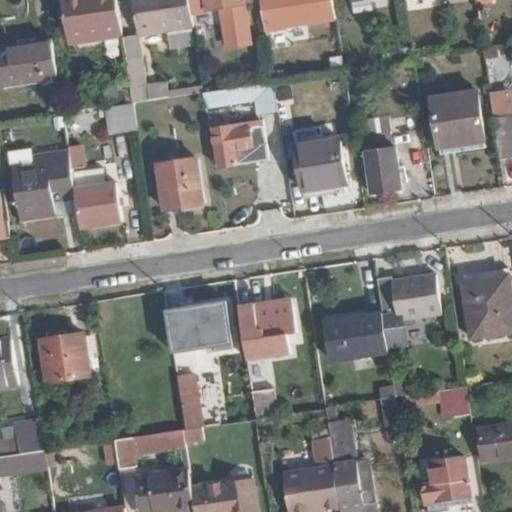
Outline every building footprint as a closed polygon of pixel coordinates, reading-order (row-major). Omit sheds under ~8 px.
[(126,37),(120,0),(65,0),(71,39),(107,35),(108,39),(126,37)] [(194,13),(191,0),(137,0),(144,34),(196,26),(194,13)] [(263,0),(191,0),(194,13),(264,2),(263,0)] [(339,21),(336,0),(263,0),(264,2),(268,30),(339,21)] [(501,47),(495,2),(479,5),(485,50),(501,47)] [(154,101),(144,34),(126,37),(136,104),(154,101)] [(62,83),(56,41),(0,49),(0,51),(6,91),(62,83)] [(415,61),(413,50),(387,53),(389,65),(415,61)] [(280,110),(276,82),(262,84),(267,112),(280,110)] [(496,111),(511,110),(511,89),(495,90),(496,111)] [(486,139),(479,91),(433,99),(440,146),(486,139)] [(140,128),(136,104),(110,108),(113,133),(140,128)] [(511,156),(511,115),(496,118),(501,158),(511,156)] [(267,145),(265,128),(247,130),(246,119),(232,120),(232,127),(215,130),(221,168),(240,165),(238,149),(267,145)] [(403,189),(398,149),(394,149),(393,133),(367,137),(375,193),(403,189)] [(350,185),(343,140),(299,146),(306,192),(350,185)] [(55,194),(78,191),(73,153),(36,158),(37,166),(15,169),(23,224),(59,219),(55,194)] [(206,204),(200,160),(160,166),(167,210),(206,204)] [(81,170),(83,183),(113,178),(111,166),(81,170)] [(128,224),(122,186),(79,192),(84,231),(128,224)] [(0,242),(13,240),(10,223),(0,224),(0,242)] [(511,333),(511,277),(511,269),(464,276),(473,339),(511,333)] [(444,314),(439,275),(399,281),(397,279),(380,281),(385,313),(387,323),(444,314)] [(305,333),(301,299),(260,305),(265,339),(292,335),(305,333)] [(232,335),(227,301),(187,307),(193,342),(232,335)] [(295,355),(292,335),(265,339),(260,305),(242,306),(250,362),(295,355)] [(387,323),(385,313),(329,321),(336,362),(391,355),(387,323)] [(93,374),(87,334),(44,339),(51,380),(93,374)] [(0,389),(23,386),(16,340),(0,342),(0,389)] [(208,426),(200,374),(180,377),(189,429),(208,426)] [(418,394),(416,379),(395,381),(398,397),(406,396),(418,394)] [(486,395),(485,384),(471,386),(473,397),(486,395)] [(281,415),(277,387),(258,389),(262,418),(281,415)] [(448,419),(473,412),(466,387),(441,394),(448,419)] [(441,406),(439,391),(418,394),(406,396),(408,411),(441,406)] [(49,450),(44,420),(17,425),(21,454),(49,450)] [(511,457),(511,424),(479,428),(483,461),(511,457)] [(189,442),(187,429),(161,433),(162,446),(189,442)] [(373,503),(368,457),(358,457),(354,430),(331,432),(332,436),(342,506),(373,503)] [(143,449),(141,436),(119,440),(121,453),(143,449)] [(342,506),(332,436),(316,438),(320,468),(288,473),(293,511),(312,511),(342,508),(342,506)] [(3,511),(0,488),(0,473),(51,467),(49,450),(21,454),(0,457),(0,511),(3,511)] [(472,499),(467,463),(432,468),(434,486),(424,487),(426,506),(472,499)] [(183,511),(199,510),(196,489),(193,469),(139,478),(144,511),(159,509),(158,511),(183,511)] [(261,511),(257,479),(206,487),(209,511),(261,511)] [(209,511),(206,487),(196,489),(199,510),(199,511),(209,511)]
